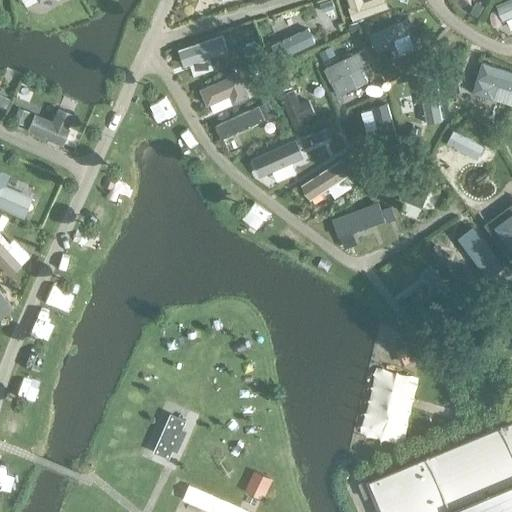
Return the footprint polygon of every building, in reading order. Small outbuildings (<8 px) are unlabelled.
[(330,0),(319,4),(322,12),(334,9),(330,0)] [(363,0),(348,0),(355,19),(389,7),(386,0),(365,0),(364,0),(363,0)] [(511,0),(508,0),(498,4),(505,20),(511,16),(511,0)] [(477,1),(471,11),(477,15),(483,4),(477,1)] [(403,18),(366,32),(371,46),(408,32),(403,18)] [(357,22),(349,25),(352,32),(359,28),(357,22)] [(271,43),(277,56),(316,39),(310,26),(271,43)] [(224,33),(178,47),(184,66),(190,64),(194,75),(214,69),(210,56),(230,50),(224,33)] [(255,42),(245,45),(250,59),(259,56),(255,42)] [(331,47),(319,53),(323,61),(335,55),(331,47)] [(389,50),(382,53),(387,64),(394,61),(389,50)] [(362,51),(326,69),(339,96),(368,82),(361,68),(368,64),(362,51)] [(511,71),(483,63),(474,92),(493,98),(498,84),(511,88),(511,71)] [(253,69),(244,73),(249,85),(258,82),(253,69)] [(239,74),(202,90),(202,91),(208,104),(230,94),(234,103),(246,97),(248,96),(239,74)] [(293,90),(282,94),(286,103),(296,128),(307,124),(304,117),(314,112),(309,101),(299,105),(293,90)] [(270,102),(261,106),(267,120),(277,116),(270,102)] [(345,112),(354,140),(366,136),(363,126),(375,122),(369,105),(345,112)] [(34,111),(26,129),(63,145),(70,128),(68,127),(73,114),(57,106),(51,118),(34,111)] [(20,109),(15,121),(26,126),(31,114),(20,109)] [(327,127),(311,133),(314,142),(330,135),(327,127)] [(413,129),(411,136),(421,137),(422,130),(413,129)] [(192,151),(199,144),(188,131),(180,137),(192,151)] [(280,138),(246,157),(257,176),(291,157),(280,138)] [(422,150),(413,154),(420,169),(429,165),(422,150)] [(355,155),(347,161),(355,174),(363,168),(355,155)] [(208,156),(199,163),(212,178),(221,171),(208,156)] [(400,159),(390,164),(395,173),(404,168),(400,159)] [(0,208),(22,218),(31,197),(4,185),(8,175),(0,171),(0,208)] [(432,171),(396,187),(402,199),(402,201),(404,200),(406,201),(422,207),(430,189),(438,185),(432,171)] [(225,176),(219,185),(234,196),(240,187),(225,176)] [(85,198),(77,218),(97,226),(105,207),(85,198)] [(348,223),(382,216),(379,201),(345,208),(348,223)] [(247,211),(261,228),(270,220),(256,203),(247,211)] [(511,204),(485,224),(510,258),(511,256),(511,204)] [(391,205),(383,208),(387,221),(396,218),(391,205)] [(284,246),(298,239),(288,219),(274,227),(284,246)] [(0,235),(0,265),(9,274),(19,265),(6,251),(11,246),(0,235)] [(420,295),(441,281),(429,265),(409,279),(420,295)] [(466,293),(476,285),(471,277),(460,285),(466,293)] [(0,285),(0,314),(14,303),(0,285)] [(511,347),(511,321),(474,307),(466,330),(511,347)] [(408,343),(399,347),(404,360),(413,357),(408,343)] [(0,425),(16,430),(21,413),(1,408),(0,412),(0,425)] [(186,421),(173,415),(157,452),(170,458),(174,449),(178,451),(187,432),(182,430),(186,421)] [(366,498),(375,493),(383,511),(448,511),(451,511),(511,511),(511,419),(369,479),(359,484),(366,498)] [(256,474),(249,490),(263,496),(271,480),(256,474)] [(253,511),(189,484),(183,499),(212,511),(253,511)]
